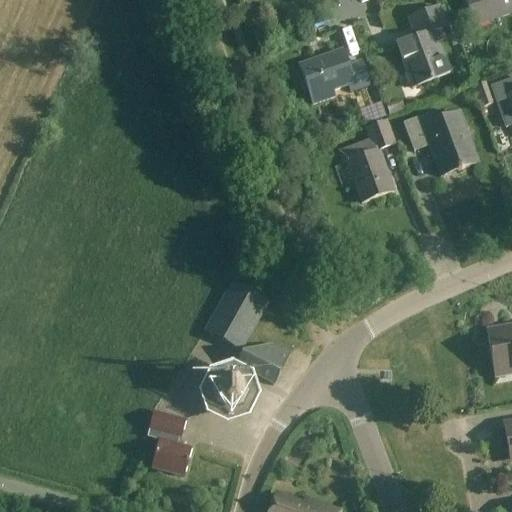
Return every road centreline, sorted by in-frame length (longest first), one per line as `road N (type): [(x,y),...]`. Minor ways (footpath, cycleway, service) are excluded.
road 1 (track): [(204,0),(321,323)]
road 2 (unclassified): [(332,359),(397,308),(511,257)]
road 3 (unclassified): [(242,511),(278,428),(332,359)]
road 4 (unclassified): [(395,511),(332,359)]
